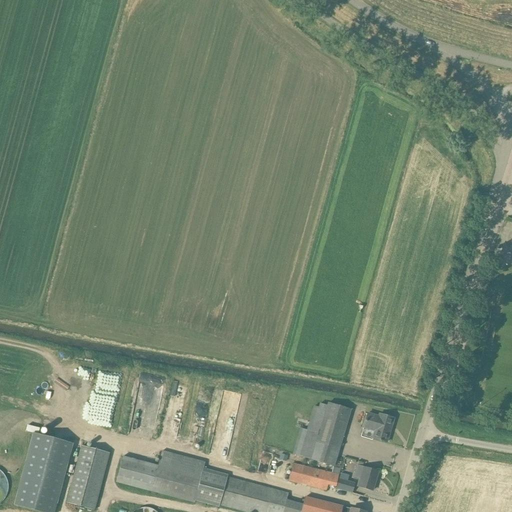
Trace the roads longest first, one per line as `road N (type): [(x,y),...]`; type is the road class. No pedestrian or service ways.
road 1 (unknown): [(393,511),(46,419)]
road 2 (tertiary): [(422,433),(501,158)]
road 3 (unclassified): [(501,158),(450,98),(299,0)]
